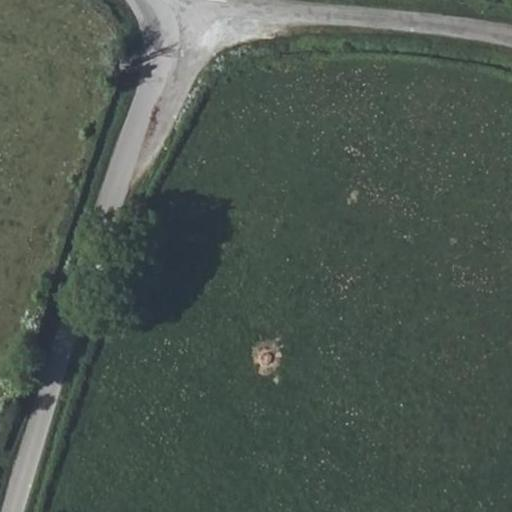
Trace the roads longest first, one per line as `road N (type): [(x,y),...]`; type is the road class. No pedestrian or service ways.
road 1 (unclassified): [(13,511),(86,266),(154,81),(155,35),(139,0)]
road 2 (unclassified): [(208,0),(511,37)]
